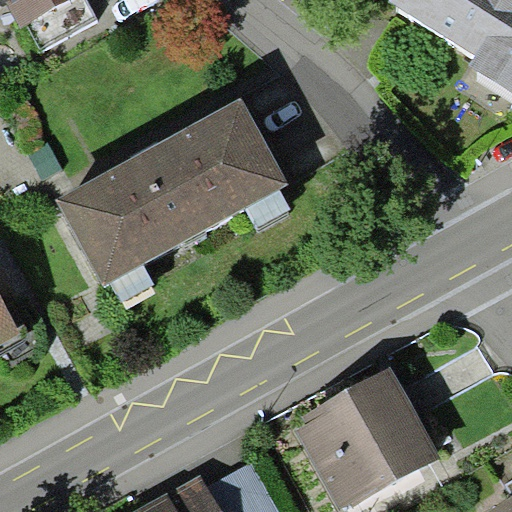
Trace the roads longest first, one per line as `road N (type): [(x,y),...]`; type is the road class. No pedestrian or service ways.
road 1 (residential): [(466,250),(0,511)]
road 2 (residential): [(466,250),(359,92),(238,0)]
